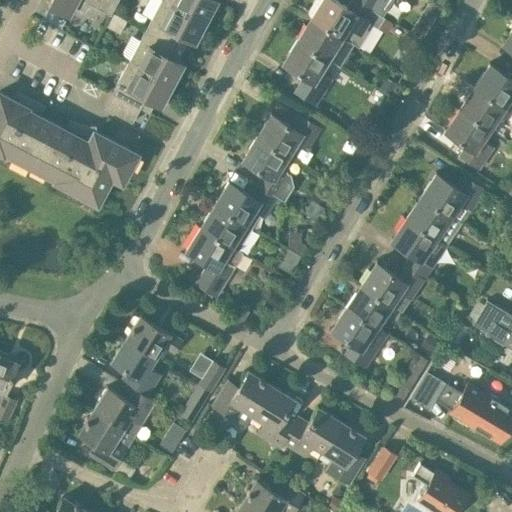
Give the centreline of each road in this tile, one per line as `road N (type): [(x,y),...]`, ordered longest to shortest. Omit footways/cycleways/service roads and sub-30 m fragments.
road 1 (residential): [(271,351),(471,0)]
road 2 (residential): [(133,275),(271,0)]
road 3 (residential): [(511,475),(271,351)]
road 4 (residential): [(0,500),(85,322)]
road 5 (residential): [(271,351),(133,275)]
